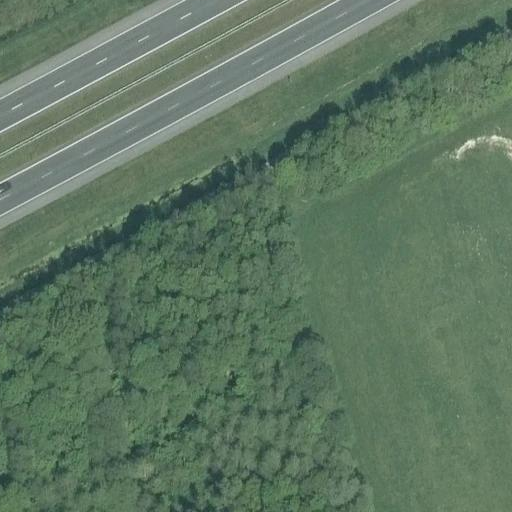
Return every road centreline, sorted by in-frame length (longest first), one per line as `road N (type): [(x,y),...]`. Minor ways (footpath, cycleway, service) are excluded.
road 1 (track): [(0,311),(511,34)]
road 2 (motorway): [(0,199),(373,0)]
road 3 (motorway): [(212,0),(0,114)]
